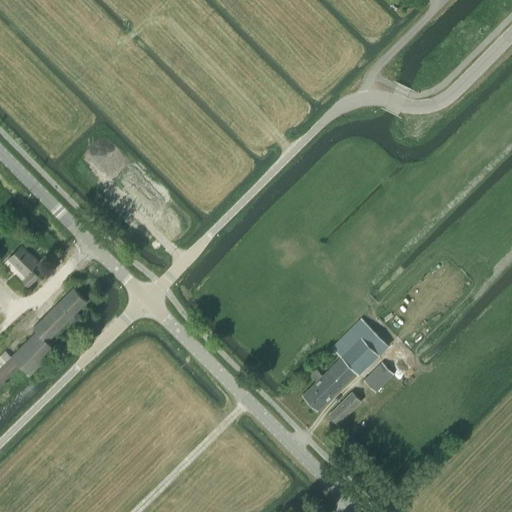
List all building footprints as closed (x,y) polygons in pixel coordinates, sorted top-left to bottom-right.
[(30,271),(38,262),(33,256),(31,258),(28,255),(28,254),(20,246),(8,259),(25,275),(26,274),(28,276),(23,281),(28,286),(37,276),(33,271),(32,272),(30,271)] [(0,384),(20,365),(29,375),(55,349),(47,341),(69,319),(78,328),(85,321),(76,312),(87,301),(73,287),(32,328),(36,331),(10,356),(5,351),(0,355),(0,384)] [(317,380),(303,394),(317,409),(355,372),(385,342),(361,318),(331,347),(341,357),(322,375),(316,369),(311,374),(317,380)] [(393,374),(382,362),(364,379),(376,391),(393,374)] [(361,401),(361,400),(352,391),(329,414),(338,424),(361,401)]
